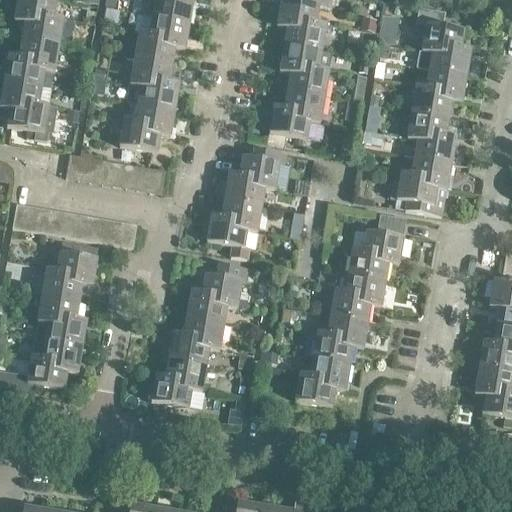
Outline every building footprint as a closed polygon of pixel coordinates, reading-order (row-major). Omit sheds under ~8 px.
[(48,0),(18,0),(15,23),(24,25),(24,23),(38,26),(40,17),(53,19),(53,18),(56,1),(48,0)] [(116,0),(105,0),(104,8),(115,10),(116,0)] [(142,18),(151,20),(152,18),(189,24),(192,0),(168,0),(168,3),(155,1),(155,2),(145,0),(142,18)] [(276,29),(287,31),(287,30),(301,32),(302,26),(315,28),(315,27),(318,11),(330,12),(331,0),(288,0),(288,4),(281,3),(276,29)] [(426,28),(421,54),(431,56),(432,55),(445,58),(447,49),(460,51),(463,33),(443,29),(445,15),(419,11),(416,26),(426,28)] [(119,14),(105,12),(103,24),(117,27),(119,14)] [(84,26),(94,27),(96,15),(96,14),(86,13),(84,26)] [(24,25),(21,41),(59,47),(63,20),(53,18),(53,19),(40,17),(38,26),(24,23),(24,25)] [(141,18),(139,33),(149,35),(148,36),(163,39),(162,46),(174,49),(174,50),(184,51),(189,24),(152,18),(151,20),(142,18),(141,18)] [(359,33),(374,35),(377,22),(362,20),(359,33)] [(287,31),(284,47),(322,53),(326,29),(315,27),(315,28),(302,26),(301,32),(287,30),(287,31)] [(394,48),(396,35),(379,32),(377,45),(394,48)] [(139,33),(134,60),(172,66),(174,50),(174,49),(162,46),(163,39),(148,36),(149,35),(139,33)] [(44,71),(44,72),(54,74),(59,47),(21,41),(18,57),(18,58),(32,61),(30,69),(44,71)] [(356,60),(368,61),(370,48),(358,46),(356,60)] [(319,70),(319,69),(322,53),(284,47),(284,48),(280,74),(290,75),(291,75),(304,77),(305,68),(319,70)] [(377,61),(387,62),(389,49),(379,48),(377,61)] [(431,56),(429,73),(466,79),(470,52),(460,51),(447,49),(445,58),(432,55),(431,56)] [(9,56),(5,83),(51,90),(54,74),(44,72),(44,71),(30,69),(32,61),(18,58),(18,57),(9,56)] [(172,66),(134,60),(129,87),(133,87),(140,89),(140,87),(154,90),(155,81),(169,84),(169,83),(172,66)] [(368,62),(360,61),(358,75),(366,76),(368,62)] [(376,65),(374,78),(383,79),(385,66),(376,65)] [(278,84),(289,85),(287,92),(324,98),(329,71),(319,69),(319,70),(305,68),(304,77),(291,75),(290,75),(280,74),(278,84)] [(93,83),(94,83),(103,84),(105,72),(95,71),(93,83)] [(466,79),(429,73),(426,89),(426,90),(439,92),(438,101),(451,103),(450,104),(461,106),(466,79)] [(133,87),(131,104),(174,112),(179,85),(169,83),(169,84),(155,81),(154,90),(140,87),(140,89),(133,87)] [(0,110),(10,112),(10,110),(23,113),(24,104),(38,107),(39,105),(48,107),(51,90),(5,83),(0,110)] [(69,95),(73,96),(82,97),(83,86),(83,85),(71,83),(69,95)] [(89,99),(90,99),(97,100),(98,94),(97,94),(100,84),(93,83),(92,83),(89,99)] [(415,87),(411,114),(448,121),(450,104),(451,103),(438,101),(439,92),(426,90),(426,89),(415,87)] [(310,122),(310,124),(320,125),(324,98),(287,92),(286,102),(276,100),(274,107),(285,109),(285,110),(298,112),(297,120),(310,122)] [(74,108),(75,114),(80,115),(81,109),(82,98),(82,97),(73,96),(72,102),(74,108)] [(377,109),(378,99),(371,98),(369,108),(377,109)] [(37,134),(35,143),(47,145),(48,136),(53,136),(58,109),(39,105),(38,107),(24,104),(23,113),(10,110),(10,112),(7,129),(37,134)] [(160,136),(160,137),(170,139),(174,112),(131,104),(127,121),(134,122),(134,123),(148,125),(146,133),(160,136)] [(274,107),(269,135),(307,142),(310,124),(310,122),(297,120),(298,112),(285,110),(285,109),(274,107)] [(367,117),(379,119),(380,110),(369,109),(367,117)] [(456,131),(446,129),(448,121),(411,114),(406,142),(416,144),(417,142),(430,145),(432,136),(455,140),(456,131)] [(157,155),(160,137),(160,136),(146,133),(148,125),(134,123),(134,122),(127,121),(124,120),(119,148),(157,155)] [(367,123),(365,134),(374,136),(375,125),(367,123)] [(382,149),(383,137),(374,136),(365,134),(364,134),(362,145),(382,149)] [(417,142),(416,144),(414,160),(451,166),(455,140),(432,136),(430,145),(417,142)] [(241,160),(238,177),(239,177),(239,178),(252,180),(250,188),(266,190),(266,192),(286,195),(290,170),(284,169),(285,158),(253,152),(251,162),(241,160)] [(70,156),(66,179),(78,181),(82,158),(70,156)] [(82,158),(78,181),(90,183),(94,160),(82,158)] [(94,160),(90,183),(103,185),(107,162),(94,160)] [(414,160),(411,176),(425,178),(423,187),(436,190),(436,191),(445,193),(446,193),(451,166),(414,160)] [(107,162),(103,185),(114,187),(118,164),(107,162)] [(118,164),(114,187),(126,189),(130,166),(118,164)] [(130,166),(126,189),(139,192),(143,168),(130,166)] [(143,168),(139,192),(150,194),(154,170),(143,168)] [(154,170),(150,194),(162,196),(167,173),(154,170)] [(399,184),(392,183),(389,200),(395,202),(394,211),(440,219),(445,193),(436,191),(436,190),(423,187),(425,178),(411,176),(400,174),(399,184)] [(228,175),(224,202),(263,209),(266,192),(266,190),(250,188),(252,180),(239,178),(239,177),(238,177),(228,175)] [(293,197),(307,199),(309,185),(295,183),(293,197)] [(224,202),(221,219),(235,221),(234,230),(247,232),(247,234),(258,236),(263,209),(224,202)] [(13,231),(24,232),(28,208),(17,207),(13,231)] [(28,208),(24,232),(37,235),(41,211),(28,208)] [(53,213),(41,211),(37,235),(49,237),(53,213)] [(49,237),(61,239),(65,215),(53,213),(49,237)] [(61,239),(73,241),(77,217),(65,215),(61,239)] [(291,227),(301,230),(303,218),(293,216),(291,227)] [(389,265),(388,266),(398,267),(403,239),(406,221),(380,216),(377,235),(366,233),(363,251),(362,252),(376,254),(375,262),(389,265)] [(73,241),(85,243),(89,219),(77,217),(73,241)] [(211,218),(207,245),(232,249),(231,260),(247,263),(249,251),(244,250),(247,234),(247,232),(234,230),(235,221),(221,219),(211,218)] [(89,219),(85,243),(97,245),(101,221),(89,219)] [(113,223),(101,221),(97,245),(110,247),(113,223)] [(110,247),(121,249),(125,225),(113,223),(110,247)] [(125,225),(121,249),(133,251),(137,227),(125,225)] [(352,249),(347,276),(385,283),(388,266),(389,265),(375,262),(376,254),(362,252),(363,251),(352,249)] [(503,276),(511,277),(511,252),(506,252),(503,276)] [(60,255),(57,273),(70,275),(69,283),(82,285),(82,286),(92,288),(96,262),(60,255)] [(245,285),(248,272),(218,267),(216,279),(204,277),(201,294),(201,295),(214,297),(213,306),(226,308),(226,309),(237,311),(242,285),(245,285)] [(46,271),(42,298),(79,304),(80,294),(90,296),(92,288),(82,286),(82,285),(69,283),(70,275),(57,273),(46,271)] [(5,274),(2,292),(9,293),(23,295),(24,288),(10,286),(12,275),(5,274)] [(337,276),(334,292),(358,296),(358,304),(371,306),(371,307),(381,309),(385,283),(347,276),(347,277),(337,276)] [(490,309),(500,311),(500,310),(511,311),(511,284),(494,281),(490,309)] [(318,290),(326,291),(327,284),(319,283),(318,290)] [(0,307),(6,308),(9,293),(2,292),(0,302),(0,307)] [(191,292),(187,318),(223,324),(226,309),(226,308),(213,306),(214,297),(201,295),(201,294),(191,292)] [(334,292),(329,318),(368,324),(371,307),(371,306),(358,304),(358,296),(335,292),(334,292)] [(37,324),(38,324),(47,326),(47,325),(61,327),(62,319),(76,321),(79,304),(42,298),(37,324)] [(287,311),(298,312),(300,302),(289,300),(287,311)] [(497,327),(511,329),(511,311),(500,310),(500,311),(497,327)] [(284,311),(282,321),(282,323),(290,325),(292,312),(284,311)] [(273,318),(272,318),(262,316),(261,321),(260,324),(260,325),(271,327),(272,321),(273,318)] [(0,335),(12,338),(14,321),(0,318),(0,335)] [(209,349),(209,350),(218,352),(223,324),(203,321),(187,318),(186,321),(184,334),(184,335),(201,338),(200,347),(209,349)] [(352,348),(363,350),(368,324),(329,318),(326,334),(326,335),(340,337),(340,346),(352,348)] [(35,341),(81,349),(86,322),(76,321),(62,319),(61,327),(47,325),(47,326),(38,324),(35,341)] [(511,356),(511,329),(497,327),(495,344),(494,345),(508,347),(507,355),(511,356)] [(173,332),(168,360),(206,367),(209,350),(209,349),(200,347),(201,338),(184,335),(184,334),(173,332)] [(317,332),(312,360),(349,366),(352,348),(340,346),(340,337),(326,335),(326,334),(317,332)] [(274,344),(274,341),(275,335),(265,333),(264,342),(274,344)] [(67,373),(67,374),(76,375),(81,349),(35,341),(32,359),(42,361),(55,363),(54,370),(67,373)] [(484,342),(479,369),(511,374),(511,356),(507,355),(508,347),(494,345),(495,344),(484,342)] [(239,357),(237,371),(251,373),(253,359),(239,357)] [(0,391),(33,397),(35,387),(64,392),(67,374),(67,373),(54,370),(55,363),(42,361),(32,359),(31,359),(28,379),(0,374),(0,391)] [(191,391),(191,392),(201,394),(206,367),(168,360),(166,377),(166,378),(168,379),(179,380),(178,389),(191,391)] [(312,360),(309,376),(322,379),(321,387),(334,390),(334,391),(345,393),(349,366),(312,360)] [(474,395),(485,397),(485,396),(499,398),(500,391),(511,393),(511,374),(479,369),(474,395)] [(331,410),(334,391),(334,390),(321,387),(322,379),(309,376),(299,374),(294,403),(331,410)] [(188,410),(191,392),(191,391),(178,389),(179,380),(168,379),(166,378),(166,377),(156,375),(151,403),(188,410)] [(245,397),(247,389),(247,390),(247,388),(249,377),(241,375),(238,388),(239,388),(238,396),(245,397)] [(504,428),(511,429),(511,393),(500,391),(499,398),(485,396),(485,397),(482,416),(505,420),(504,428)] [(234,413),(243,415),(244,405),(236,403),(234,413)]
